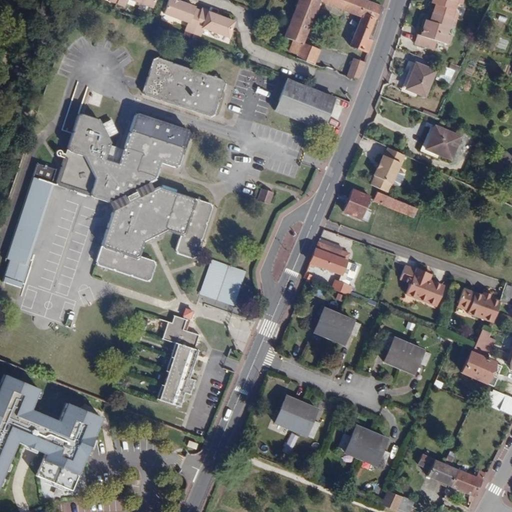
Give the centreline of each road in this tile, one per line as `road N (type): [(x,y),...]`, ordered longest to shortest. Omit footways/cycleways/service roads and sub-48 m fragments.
road 1 (tertiary): [(366,97),(256,356)]
road 2 (residential): [(366,97),(252,51),(243,17),(209,0)]
road 3 (tertiary): [(256,356),(192,511)]
